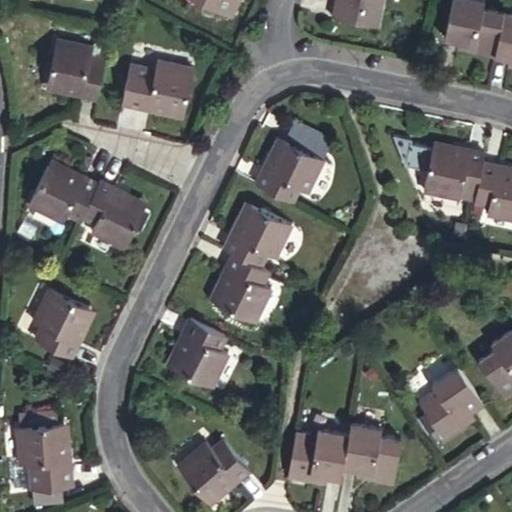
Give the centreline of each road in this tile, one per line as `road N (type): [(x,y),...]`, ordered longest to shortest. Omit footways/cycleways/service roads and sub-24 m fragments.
road 1 (residential): [(213,172),(114,360),(110,407),(120,468),(152,511)]
road 2 (residential): [(511,115),(310,71),(277,77)]
road 3 (residential): [(213,172),(61,121)]
road 4 (residential): [(413,511),(511,444)]
